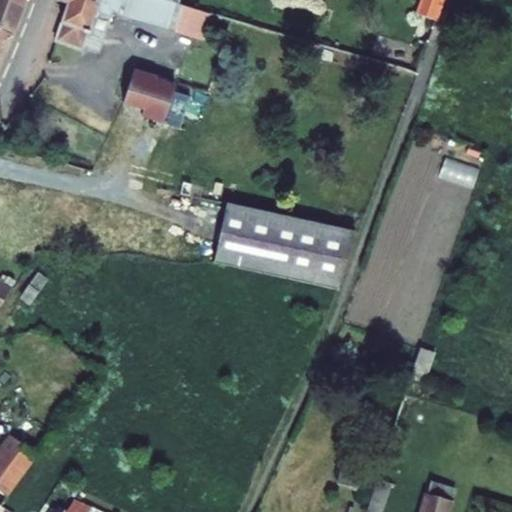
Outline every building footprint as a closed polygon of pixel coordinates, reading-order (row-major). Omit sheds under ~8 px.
[(0,0),(0,26),(19,34),(21,29),(30,3),(20,0),(0,0)] [(192,4),(182,0),(181,0),(73,0),(64,37),(92,45),(93,43),(111,48),(122,8),(184,28),(192,4)] [(444,0),(418,0),(414,14),(438,22),(444,0)] [(0,72),(19,34),(0,26),(0,72)] [(130,101),(153,108),(163,75),(140,68),(130,101)] [(233,202),(231,207),(356,242),(357,237),(233,202)] [(219,261),(341,292),(356,242),(231,207),(216,260),(219,261)] [(407,269),(442,274),(445,253),(410,249),(407,269)] [(0,308),(1,309),(17,283),(0,272),(0,308)] [(358,287),(350,325),(420,340),(428,302),(358,287)] [(0,449),(0,477),(16,489),(49,447),(18,425),(0,449)] [(378,497),(391,501),(399,478),(386,473),(378,497)] [(455,511),(462,488),(441,482),(431,511),(455,511)] [(89,511),(94,503),(79,496),(69,511),(89,511)] [(373,511),(387,511),(391,501),(378,497),(373,511)]
